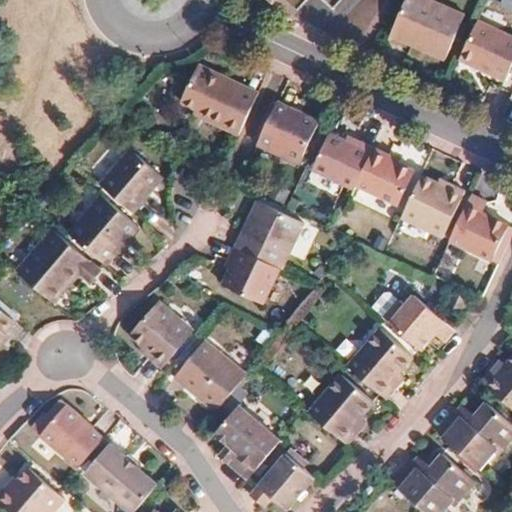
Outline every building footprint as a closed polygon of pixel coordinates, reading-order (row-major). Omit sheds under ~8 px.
[(443,11),(421,0),(403,0),(387,38),(422,56),(443,11)] [(511,60),(511,41),(474,23),(455,63),(500,84),(511,60)] [(234,138),(253,97),(195,69),(177,106),(191,112),(201,118),(199,122),(234,138)] [(314,125),(272,106),(253,147),(294,166),(314,125)] [(201,118),(191,112),(188,117),(199,122),(201,118)] [(369,153),(354,145),(352,150),(341,145),(326,138),(310,172),(350,191),(353,186),(369,153)] [(343,140),(341,145),(352,150),(354,145),(343,140)] [(129,150),(97,187),(128,214),(159,178),(129,150)] [(369,153),(353,186),(395,206),(409,176),(383,163),(385,160),(369,153)] [(442,193),(433,189),(416,181),(396,221),(439,242),(461,196),(445,189),(442,193)] [(435,184),(433,189),(442,193),(445,189),(435,184)] [(97,197),(64,235),(103,268),(136,230),(97,197)] [(483,207),(467,199),(446,242),(489,263),(505,230),(478,217),(483,207)] [(274,270),(277,271),(299,224),(253,202),(230,248),(274,270)] [(50,233),(14,274),(51,306),(77,277),(87,286),(98,274),(50,233)] [(229,264),(225,272),(218,286),(257,305),(274,270),(230,248),(223,261),(229,264)] [(229,264),(223,261),(220,269),(225,272),(229,264)] [(367,311),(379,321),(395,304),(386,296),(380,296),(367,311)] [(395,304),(379,321),(417,354),(424,346),(425,341),(430,335),(441,345),(450,335),(410,300),(401,310),(395,304)] [(155,303),(127,335),(149,352),(145,357),(158,368),(190,332),(155,303)] [(0,318),(0,340),(11,328),(0,318)] [(377,333),(344,370),(382,402),(392,391),(388,387),(398,375),(394,372),(406,359),(377,333)] [(425,341),(424,346),(433,354),(441,345),(430,335),(425,341)] [(184,395),(210,415),(226,395),(241,377),(216,356),(184,395)] [(511,362),(505,370),(501,367),(493,376),(489,373),(478,386),(511,414),(511,362)] [(493,376),(501,367),(498,363),(489,373),(493,376)] [(388,387),(392,391),(402,379),(398,375),(388,387)] [(349,431),(359,420),(356,417),(369,403),(339,377),(305,416),(342,448),(354,435),(349,431)] [(56,400),(44,415),(50,420),(62,405),(56,400)] [(50,420),(44,415),(41,412),(28,428),(62,457),(59,460),(73,472),(98,442),(78,425),(82,421),(62,405),(50,420)] [(242,481),(276,443),(231,405),(209,432),(222,443),(218,448),(226,455),(219,462),(242,481)] [(511,431),(480,405),(471,415),(464,424),(454,415),(435,437),(472,469),(487,452),(492,456),(511,432),(511,431)] [(460,407),(454,415),(464,424),(471,415),(460,407)] [(363,424),(359,420),(349,431),(354,435),(363,424)] [(121,511),(131,511),(151,488),(104,448),(79,477),(121,511)] [(226,455),(218,448),(212,456),(219,462),(226,455)] [(279,509),(288,498),(296,489),(306,479),(298,471),(303,465),(285,450),(246,495),(259,506),(266,497),(279,509)] [(436,455),(426,467),(418,475),(409,467),(390,489),(417,511),(436,511),(444,504),(448,508),(469,483),(436,455)] [(416,459),(409,467),(418,475),(426,467),(416,459)] [(4,485),(0,489),(0,509),(3,511),(47,511),(58,500),(23,470),(8,488),(4,485)] [(296,489),(288,498),(294,504),(302,495),(296,489)]
